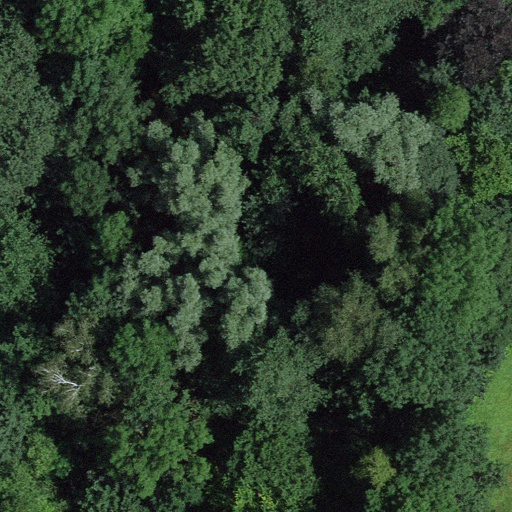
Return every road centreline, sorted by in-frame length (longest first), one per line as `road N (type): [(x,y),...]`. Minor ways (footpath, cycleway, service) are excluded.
road 1 (track): [(373,0),(406,94),(287,341),(311,511)]
road 2 (track): [(55,260),(30,0)]
road 3 (track): [(87,511),(70,440),(55,260)]
road 4 (track): [(0,415),(12,340),(55,260)]
